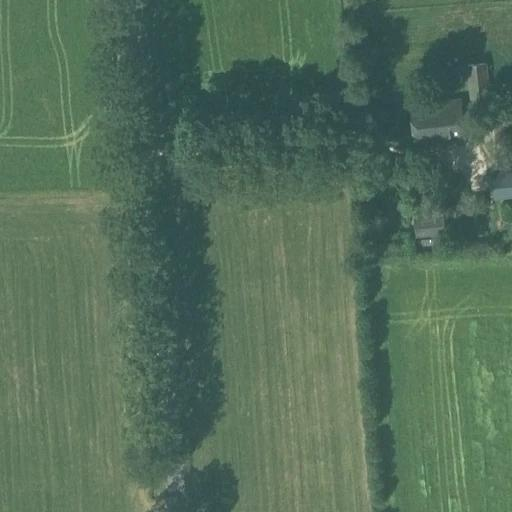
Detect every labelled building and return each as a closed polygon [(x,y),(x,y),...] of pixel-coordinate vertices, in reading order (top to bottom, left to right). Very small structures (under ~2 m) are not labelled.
[(470,101),(489,100),(486,63),(467,65),(470,101)] [(415,145),(466,139),(462,103),(411,108),(415,145)] [(484,140),(505,139),(504,115),(483,116),(484,140)] [(491,196),(511,193),(511,170),(489,173),(491,196)] [(437,200),(460,200),(460,185),(437,185),(437,200)] [(444,215),(414,217),(415,237),(446,234),(444,215)]
